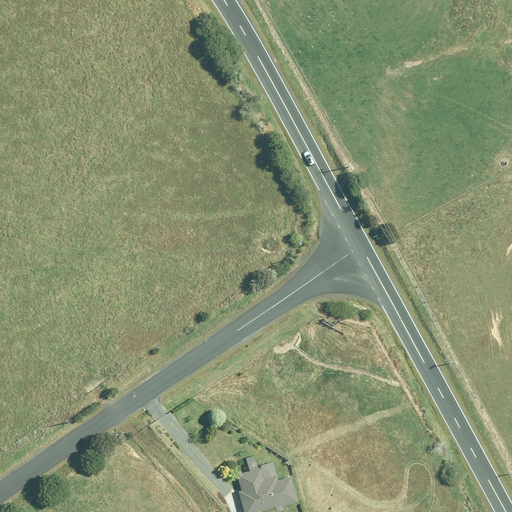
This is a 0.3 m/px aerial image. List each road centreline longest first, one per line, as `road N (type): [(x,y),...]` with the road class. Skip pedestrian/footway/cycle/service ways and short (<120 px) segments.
road 1 (residential): [(0,493),(360,245)]
road 2 (tertiary): [(360,245),(505,511)]
road 3 (tertiary): [(224,0),(360,245)]
